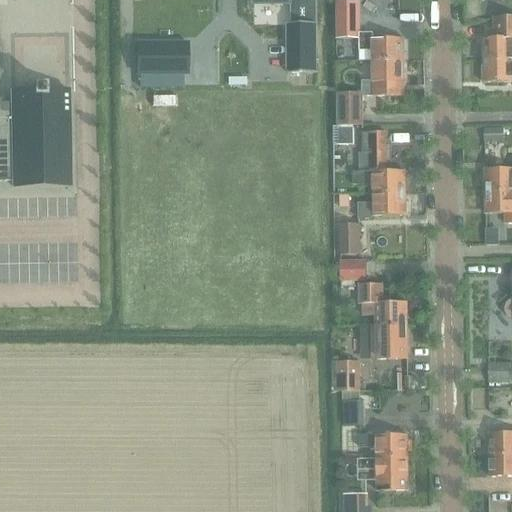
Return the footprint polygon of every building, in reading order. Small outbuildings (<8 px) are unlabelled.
[(358,1),(336,1),(336,40),(359,40),(359,51),(359,63),(372,63),(403,62),(403,39),(372,39),(372,34),(358,35),(358,1)] [(403,6),(404,21),(426,19),(425,3),(403,6)] [(460,10),(460,23),(482,23),(482,10),(460,10)] [(493,39),(482,39),(483,62),(511,61),(511,19),(494,19),(495,39),(493,39)] [(291,27),(287,27),(287,74),(316,73),(316,27),(291,27)] [(187,44),(137,44),(137,76),(187,76),(187,44)] [(511,61),(483,62),(483,84),(511,82),(511,61)] [(403,97),(403,62),(372,63),(372,82),(362,82),(362,94),(337,94),(337,126),(362,126),(362,97),(403,97)] [(3,98),(0,98),(0,182),(13,182),(13,188),(71,187),(69,91),(46,92),(46,86),(34,86),(34,92),(11,92),(11,103),(3,103),(3,98)] [(483,123),(485,113),(465,110),(463,120),(483,123)] [(484,130),(484,143),(504,143),(503,129),(484,130)] [(361,154),(369,154),(369,172),(352,172),(352,186),(372,186),(372,195),(404,194),(404,172),(385,172),(385,133),(361,133),(361,154)] [(511,169),(485,170),(485,193),(511,192),(511,169)] [(511,192),(485,193),(486,215),(505,214),(505,226),(511,225),(511,192)] [(405,217),(404,194),(372,195),(372,204),(357,204),(358,219),(370,219),(370,217),(405,217)] [(359,255),(358,225),(339,226),(339,255),(359,255)] [(364,263),(339,263),(339,265),(339,281),(339,287),(353,287),(353,281),(364,281),(364,265),(364,263)] [(363,317),(369,317),(376,317),(376,326),(408,326),(408,304),(383,304),(383,285),(360,285),(360,304),(363,304),(363,317)] [(371,328),(368,329),(369,341),(371,341),(371,361),(408,360),(408,326),(376,326),(376,327),(371,327),(371,328)] [(418,332),(417,350),(431,350),(432,332),(418,332)] [(511,363),(489,364),(489,383),(511,382),(511,363)] [(359,364),(337,364),(337,393),(359,393),(359,364)] [(359,402),(344,402),(344,427),(359,427),(365,427),(364,402),(359,402)] [(511,433),(490,434),(490,456),(511,455),(511,433)] [(377,458),(408,457),(408,436),(360,437),(360,449),(377,449),(377,458)] [(511,455),(490,456),(491,479),(511,478),(511,455)] [(409,492),(409,480),(408,457),(377,458),(377,468),(377,492),(409,492)] [(509,482),(492,482),(492,495),(509,495),(509,482)] [(344,511),(371,511),(371,509),(359,510),(359,496),(344,496),(344,511)]
